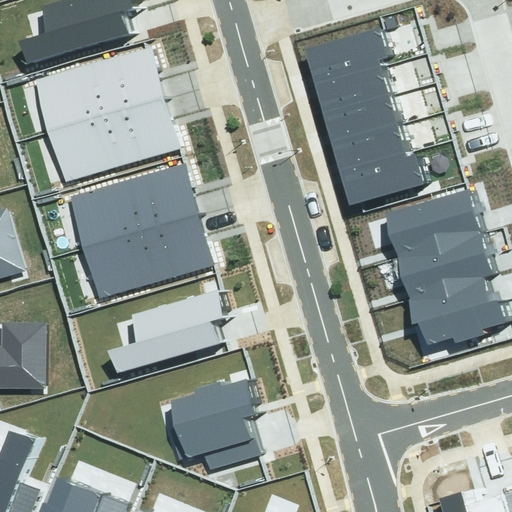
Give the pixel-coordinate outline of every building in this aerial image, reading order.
[(20,37),(27,61),(126,34),(120,11),(138,5),(136,0),(49,0),(40,3),(48,30),(20,37)] [(303,50),(313,81),(380,61),(388,58),(379,28),(303,50)] [(149,52),(35,86),(49,134),(163,101),(149,52)] [(313,81),(322,111),(389,92),(380,61),(313,81)] [(322,111),(331,142),(398,123),(389,92),(322,111)] [(178,150),(163,101),(49,134),(64,184),(178,150)] [(331,142),(340,173),(407,154),(398,123),(331,142)] [(340,173),(349,204),(425,182),(416,151),(407,154),(340,173)] [(187,163),(72,198),(88,248),(203,213),(187,163)] [(383,214),(396,260),(482,235),(468,190),(383,214)] [(0,273),(22,267),(5,208),(0,209),(0,273)] [(203,213),(88,248),(104,299),(219,264),(203,213)] [(396,260),(409,306),(489,283),(495,281),(494,276),(482,235),(396,260)] [(419,324),(426,347),(452,339),(453,343),(485,333),(484,330),(507,323),(498,290),(492,291),(489,283),(409,306),(415,325),(419,324)] [(113,349),(118,370),(219,345),(212,321),(226,318),(220,293),(136,314),(143,342),(113,349)] [(0,385),(42,390),(47,329),(8,325),(6,347),(0,346),(0,385)] [(171,404),(186,457),(202,452),(208,471),(259,456),(247,417),(258,414),(248,382),(171,404)] [(0,511),(31,511),(42,487),(23,479),(39,440),(8,428),(0,449),(0,511)] [(60,479),(46,511),(124,511),(127,506),(60,479)] [(438,498),(441,511),(511,511),(511,492),(485,500),(481,486),(438,498)]
